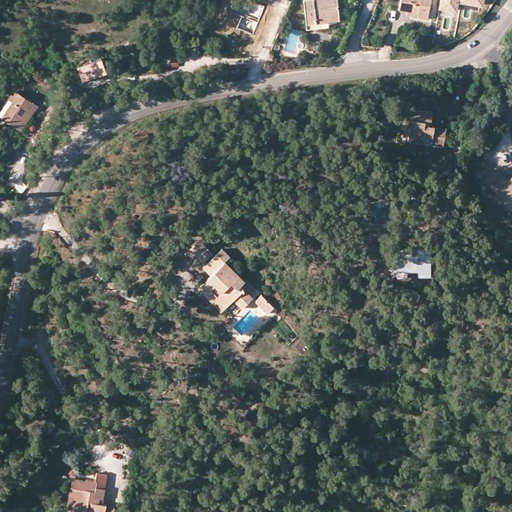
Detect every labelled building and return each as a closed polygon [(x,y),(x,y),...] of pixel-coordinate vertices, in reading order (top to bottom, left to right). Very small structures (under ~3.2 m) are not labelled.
[(303,0),(306,18),(327,16),(338,15),(336,0),(303,0)] [(431,0),(401,0),(399,10),(407,11),(406,15),(428,19),(431,0)] [(459,0),(439,0),(439,4),(457,8),(459,0)] [(328,23),(327,16),(306,18),(306,26),(328,23)] [(101,71),(98,55),(81,58),(83,74),(92,73),(101,71)] [(10,99),(11,100),(0,116),(19,129),(36,104),(16,90),(10,99)] [(447,127),(429,124),(430,119),(432,119),(433,110),(405,107),(403,116),(400,116),(399,122),(402,122),(402,126),(410,127),(409,140),(423,141),(424,134),(433,135),(433,143),(445,144),(447,127)] [(497,170),(486,180),(511,208),(511,176),(507,180),(497,170)] [(391,203),(391,219),(399,219),(399,199),(392,199),(393,187),(374,187),(374,203),(391,203)] [(205,265),(215,256),(198,238),(188,248),(205,265)] [(241,285),(245,281),(225,261),(230,257),(222,249),(215,256),(205,265),(203,267),(210,275),(200,284),(207,292),(213,287),(219,294),(217,296),(227,305),(234,298),(242,307),(253,297),(241,285)] [(393,249),(392,266),(419,266),(419,271),(419,273),(430,273),(430,250),(393,249)] [(200,284),(197,287),(221,311),(227,305),(217,296),(219,294),(213,287),(207,292),(200,284)] [(262,295),(256,301),(264,309),(270,303),(262,295)] [(274,307),(270,303),(264,309),(268,312),(274,307)] [(98,503),(101,488),(103,488),(106,473),(97,471),(95,480),(86,478),(86,480),(73,478),(71,486),(75,486),(70,508),(69,511),(112,511),(114,506),(98,503)]
